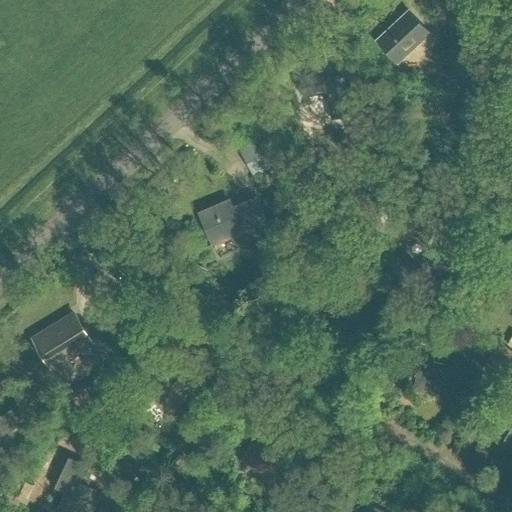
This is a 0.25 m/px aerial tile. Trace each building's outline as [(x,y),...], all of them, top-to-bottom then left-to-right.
[(410,9),(378,38),(398,59),(429,31),(410,9)] [(320,82),(287,116),(309,148),(342,118),(320,82)] [(425,236),(436,205),(400,193),(390,224),(425,236)] [(201,210),(198,212),(213,246),(268,222),(256,195),(234,205),(229,207),(225,200),(201,210)] [(198,264),(190,276),(200,283),(208,270),(198,264)] [(343,335),(358,323),(343,304),(354,296),(344,283),(318,303),(343,335)] [(74,310),(32,336),(52,370),(95,343),(74,310)] [(511,349),(502,342),(486,362),(511,381),(511,379),(511,349)] [(426,389),(445,393),(453,395),(455,384),(459,366),(444,363),(443,368),(433,365),(437,347),(419,343),(415,361),(421,363),(417,383),(427,385),(426,389)] [(149,409),(157,402),(167,415),(190,397),(177,380),(173,383),(164,372),(137,393),(149,409)] [(2,415),(0,411),(0,438),(28,420),(17,405),(2,415)] [(272,478),(285,459),(256,438),(242,457),(272,478)] [(186,477),(200,487),(210,473),(196,463),(186,477)] [(150,464),(146,469),(155,475),(159,469),(150,464)] [(68,511),(91,511),(102,490),(72,476),(58,507),(68,511)]
